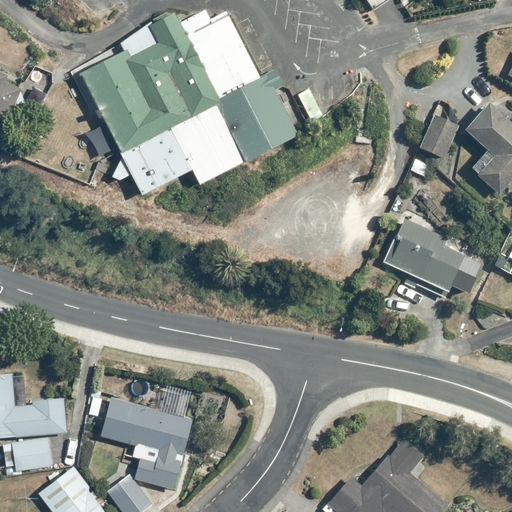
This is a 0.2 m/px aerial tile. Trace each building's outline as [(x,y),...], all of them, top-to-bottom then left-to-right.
[(188,36),(180,22),(175,11),(155,20),(122,44),(126,53),(82,75),(143,196),(193,172),(201,186),(300,135),(277,91),(285,86),(276,71),(262,78),(230,15),(188,36)] [(23,89),(0,78),(0,132),(13,139),(24,115),(14,111),(23,89)] [(487,103),(463,131),(486,152),(469,171),(496,195),(511,177),(511,125),(508,123),(511,118),(511,117),(497,104),(493,109),(487,103)] [(431,117),(418,148),(443,158),(456,127),(431,117)] [(446,239),(404,219),(383,263),(447,294),(465,256),(443,245),(446,239)] [(14,371),(0,373),(0,440),(3,440),(6,472),(54,467),(50,435),(62,433),(61,425),(68,424),(64,398),(30,402),(30,405),(19,406),(14,371)] [(194,420),(112,398),(102,436),(137,446),(133,458),(141,460),(135,480),(175,491),(182,467),(184,468),(187,456),(184,455),(194,420)] [(349,477),(326,505),(335,511),(442,511),(447,506),(409,475),(427,453),(405,436),(362,487),(349,477)] [(106,511),(73,467),(37,495),(49,511),(106,511)] [(130,474),(106,492),(120,511),(145,511),(154,505),(130,474)]
